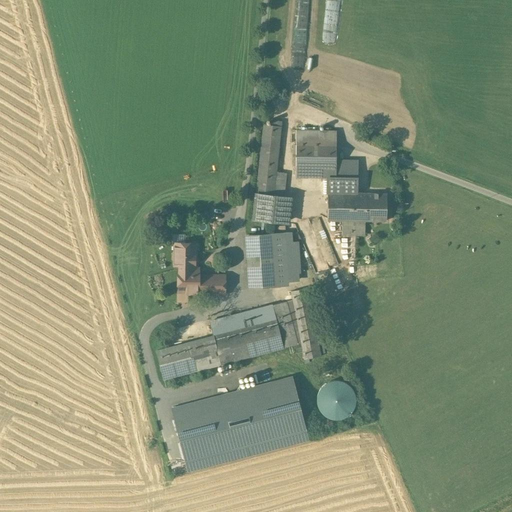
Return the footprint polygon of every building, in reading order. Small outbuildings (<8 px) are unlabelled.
[(300,86),(305,69),(301,68),(295,84),(300,86)] [(418,129),(358,101),(357,102),(349,98),(345,106),(413,138),(418,129)] [(271,125),(264,125),(256,194),(284,197),(286,173),(277,172),(282,127),(271,125)] [(325,131),(296,130),(296,145),(294,145),(294,166),(296,166),(296,178),(328,178),(336,178),(336,161),(337,135),(325,135),(325,131)] [(357,161),(336,161),(336,178),(328,178),(328,193),(356,194),(357,161)] [(356,194),(328,193),(328,220),(342,221),(355,221),(356,194)] [(284,197),(256,194),(254,220),(289,224),(292,198),(284,197)] [(356,194),(355,221),(360,221),(387,221),(387,194),(356,194)] [(355,221),(342,221),(342,235),(355,235),(356,224),(360,224),(360,221),(355,221)] [(312,224),(301,227),(321,291),(344,285),(327,230),(315,234),(312,224)] [(293,233),(283,234),(286,278),(296,278),(293,233)] [(283,234),(272,235),(275,285),(286,285),(286,278),(283,234)] [(185,235),(173,235),(173,241),(175,243),(175,244),(185,244),(185,235)] [(272,235),(246,237),(250,287),(275,285),(272,235)] [(185,244),(175,244),(175,253),(173,255),(173,258),(175,261),(175,266),(180,266),(180,268),(196,268),(196,262),(198,260),(196,258),(196,248),(198,247),(198,244),(196,242),(193,242),(191,244),(185,244)] [(180,268),(178,268),(178,294),(225,294),(225,276),(199,275),(199,268),(196,268),(180,268)] [(308,288),(291,292),(293,300),(301,344),(302,350),(304,360),(321,357),(308,288)] [(293,300),(273,305),(284,348),(297,345),(301,344),(293,300)] [(273,305),(210,322),(213,336),(221,365),(284,348),(273,305)] [(213,336),(157,351),(164,380),(221,365),(213,336)] [(292,377),(172,408),(188,471),(308,439),(292,377)] [(319,408),(324,415),(330,418),(336,419),(343,418),(349,414),(353,409),(356,401),(355,393),(350,386),(344,382),(336,380),(328,382),(322,387),(318,393),(317,401),(319,408)]
